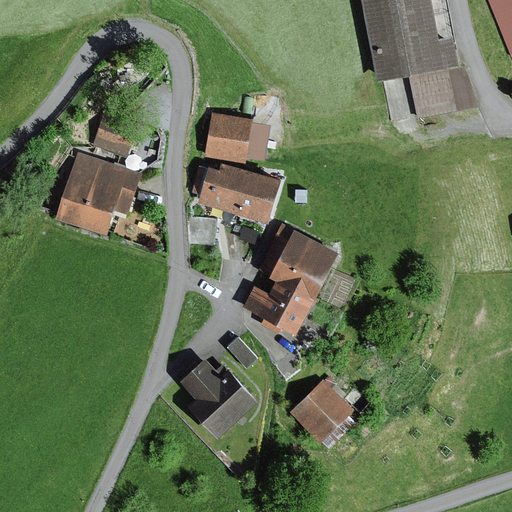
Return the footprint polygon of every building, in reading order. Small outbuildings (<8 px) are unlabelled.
[(360,0),(377,81),(411,74),(420,117),(474,107),(468,75),(457,70),(451,40),(437,43),(428,0),(360,0)] [(511,0),(488,0),(511,58),(511,57),(511,0)] [(139,120),(105,110),(94,145),(128,156),(139,120)] [(251,121),(211,114),(203,158),(262,169),(269,129),(250,126),(251,121)] [(139,174),(77,154),(56,219),(104,234),(112,209),(127,214),(139,174)] [(277,183),(220,167),(219,172),(199,167),(191,193),(199,195),(197,204),(265,223),(277,183)] [(218,220),(186,217),(188,243),(213,247),(218,220)] [(312,303),(337,256),(283,227),(258,274),(275,283),(312,303)] [(312,303),(275,283),(268,294),(254,286),(241,309),(294,337),(312,303)] [(238,339),(226,351),(245,371),(258,359),(238,339)] [(221,379),(205,360),(179,383),(195,402),(187,409),(216,441),(255,406),(227,374),(221,379)] [(323,381),(289,412),(322,447),(356,416),(323,381)] [(209,511),(240,511),(235,500),(209,511)]
